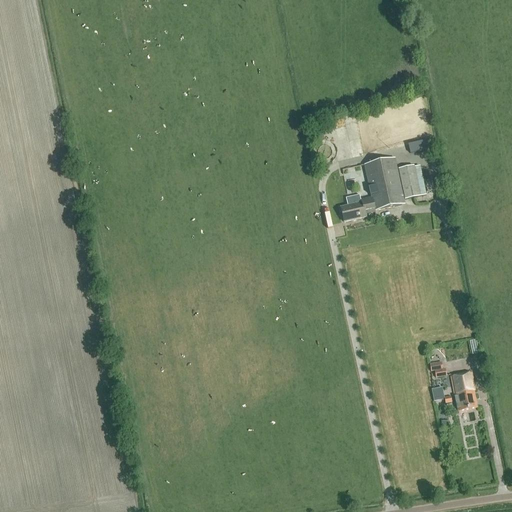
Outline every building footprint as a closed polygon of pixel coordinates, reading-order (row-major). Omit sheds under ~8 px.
[(324,139),(322,129),(312,130),(314,141),(324,139)] [(341,208),(344,223),(365,218),(364,213),(374,211),(374,212),(404,205),(394,159),(364,166),(371,199),(361,201),(361,204),(341,208)] [(405,200),(420,197),(413,167),(398,170),(405,200)] [(447,377),(445,370),(435,371),(436,379),(447,377)] [(457,411),(474,407),(477,407),(474,392),(475,391),(472,373),(451,377),(457,411)]
